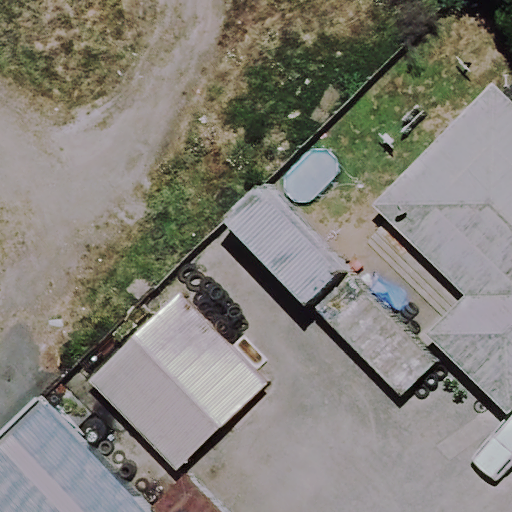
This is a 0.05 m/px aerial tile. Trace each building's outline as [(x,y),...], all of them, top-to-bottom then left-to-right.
[(0,0),(0,26),(27,0),(0,0)] [(272,0),(297,26),(325,0),(349,0),(377,30),(408,0),(272,0)] [(511,102),(498,89),(384,211),(477,298),(438,341),(511,410),(511,102)] [(348,277),(269,198),(239,227),(318,307),(348,277)] [(268,389),(180,303),(99,385),(187,471),(268,389)] [(135,511),(43,412),(0,451),(0,511),(135,511)] [(511,511),(511,507),(467,460),(411,511),(511,511)]
